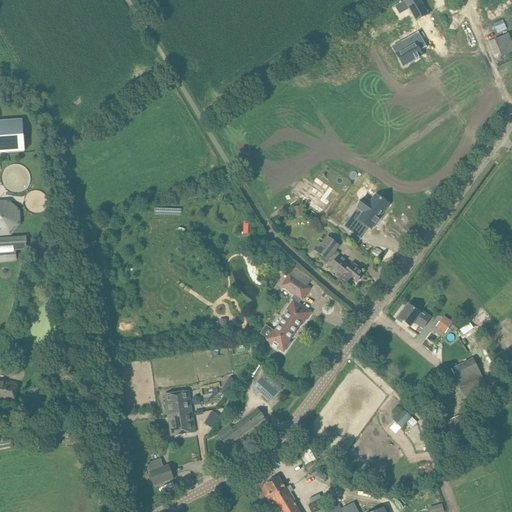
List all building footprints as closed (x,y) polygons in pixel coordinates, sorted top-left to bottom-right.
[(399,4),(394,7),(395,7),(396,7),(396,6),(399,4),(400,5),(402,4),(402,3),(405,1),(417,22),(428,15),(419,0),(406,0),(401,3),(401,2),(399,3),(399,4)] [(404,44),(397,48),(400,52),(398,53),(405,66),(416,60),(416,61),(420,59),(419,58),(422,56),(420,51),(426,48),(427,48),(418,32),(417,33),(418,33),(403,42),(404,44)] [(0,154),(25,152),(22,121),(0,122),(0,154)] [(320,184),(305,202),(314,208),(318,203),(329,211),(339,198),(320,184)] [(290,188),(279,196),(285,204),(290,201),(287,198),(294,193),(290,188)] [(42,192),(28,192),(28,210),(43,209),(42,192)] [(350,231),(350,232),(356,224),(364,230),(367,227),(371,230),(375,224),(376,225),(379,220),(378,220),(389,205),(376,196),(370,203),(366,199),(358,210),(363,213),(358,220),(351,231),(350,231)] [(0,202),(0,234),(15,234),(15,227),(20,227),(19,202),(0,202)] [(294,208),(296,218),(304,217),(302,206),(294,208)] [(0,262),(17,262),(17,250),(26,250),(25,237),(0,238),(0,262)] [(327,260),(339,246),(327,237),(322,243),(320,242),(314,249),(327,260)] [(338,257),(331,267),(343,276),(341,278),(350,285),(353,281),(357,283),(363,274),(351,265),(350,266),(338,257)] [(282,286),(302,300),(309,289),(290,275),(282,286)] [(273,331),(267,340),(284,352),(290,342),(288,341),(302,321),(304,322),(310,313),(294,301),(287,311),(289,312),(275,332),(273,331)] [(401,323),(402,322),(410,327),(414,322),(423,328),(431,318),(422,312),(420,314),(409,305),(404,312),(402,311),(396,319),(401,323)] [(444,315),(436,326),(445,333),(454,322),(444,315)] [(451,370),(457,381),(466,399),(488,387),(474,359),(451,370)] [(115,368),(106,370),(112,407),(121,405),(115,368)] [(270,402),(281,389),(265,375),(254,387),(270,402)] [(0,380),(0,401),(14,404),(18,384),(0,380)] [(165,396),(168,418),(192,414),(189,392),(165,396)] [(72,406),(52,405),(52,412),(71,413),(72,406)] [(87,407),(77,406),(75,416),(86,417),(87,407)] [(108,406),(91,407),(91,417),(108,416),(108,406)] [(218,435),(221,439),(227,447),(265,418),(258,410),(232,429),(230,426),(218,435)] [(417,423),(412,418),(403,410),(392,421),(401,429),(408,422),(413,427),(417,423)] [(204,423),(210,427),(217,414),(211,411),(204,423)] [(168,418),(171,436),(195,433),(192,414),(168,418)] [(462,414),(448,421),(449,422),(447,423),(462,456),(480,448),(464,415),(463,415),(462,414)] [(70,428),(50,426),(49,436),(69,438),(70,428)] [(150,473),(155,486),(173,479),(169,466),(150,473)] [(266,489),(263,491),(276,511),(299,511),(278,477),(264,486),(266,489)] [(323,499),(308,506),(311,511),(341,511),(338,503),(327,508),(323,499)] [(430,511),(444,511),(442,503),(429,508),(430,511)]
